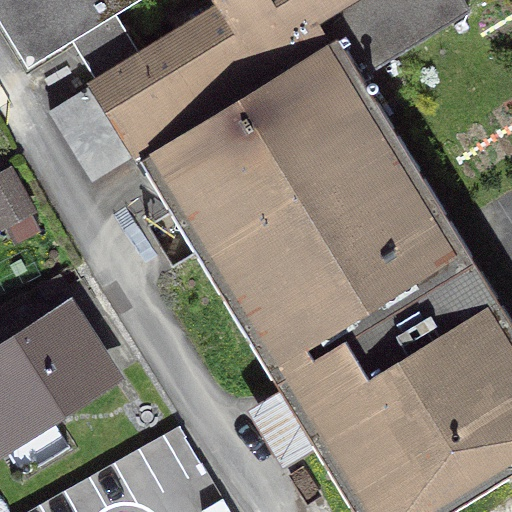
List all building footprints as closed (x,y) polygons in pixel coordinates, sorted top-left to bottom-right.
[(149,0),(0,0),(0,28),(28,74),(72,46),(116,20),(149,0)] [(174,36),(140,58),(116,20),(72,46),(94,84),(89,87),(347,511),(471,511),(511,487),(511,338),(356,84),(468,13),(460,0),(204,0),(212,12),(174,36)] [(84,91),(48,114),(92,185),(127,162),(84,91)] [(27,213),(7,178),(0,181),(0,227),(0,228),(27,213)] [(0,449),(0,450),(106,381),(63,313),(0,353),(0,449)]
